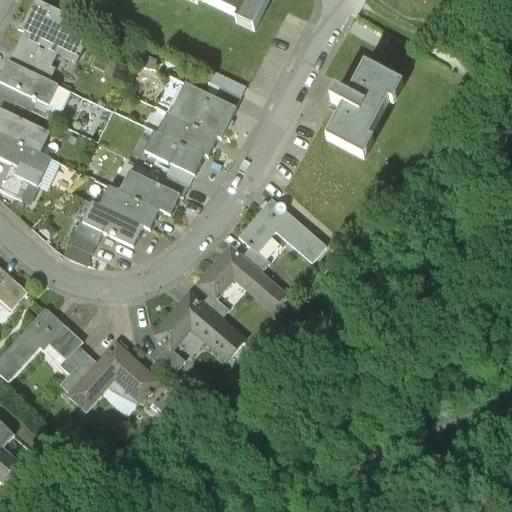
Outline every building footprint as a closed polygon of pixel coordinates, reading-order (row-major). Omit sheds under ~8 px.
[(182,0),(197,7),(200,2),(238,21),(236,26),(254,35),(271,0),(182,0)] [(67,18),(36,3),(30,14),(61,28),(67,18)] [(61,28),(30,14),(24,26),(29,28),(15,56),(50,73),(59,52),(75,60),(72,65),(77,67),(80,61),(79,61),(88,41),(61,28)] [(50,73),(15,56),(10,67),(45,83),(50,73)] [(10,67),(9,66),(0,83),(0,86),(37,104),(49,109),(58,90),(45,83),(10,67)] [(365,67),(348,99),(336,93),(330,103),(343,110),(326,141),(363,161),(373,143),(368,141),(388,103),(393,105),(403,87),(365,67)] [(246,90),(213,74),(208,85),(219,90),(241,101),(246,90)] [(37,104),(0,86),(0,99),(17,108),(32,115),(37,104)] [(72,96),(58,90),(49,109),(63,116),(72,96)] [(241,101),(219,90),(214,101),(236,112),(241,101)] [(214,101),(192,91),(177,122),(218,141),(221,143),(236,112),(214,101)] [(17,108),(0,99),(0,112),(12,118),(17,108)] [(12,118),(0,112),(0,138),(36,155),(44,138),(45,139),(47,135),(12,118)] [(177,122),(172,120),(163,139),(204,159),(208,161),(218,141),(177,122)] [(36,155),(0,138),(0,139),(0,162),(12,168),(8,176),(30,187),(33,188),(47,160),(36,155)] [(163,139),(159,138),(150,158),(172,168),(194,179),(195,179),(204,159),(163,139)] [(194,179),(172,168),(166,179),(188,190),(189,190),(194,179)] [(30,187),(8,176),(0,192),(0,194),(22,205),(30,187)] [(162,190),(136,178),(126,198),(159,214),(170,219),(180,199),(162,190)] [(188,190),(167,180),(162,190),(180,199),(183,200),(188,190)] [(126,198),(114,193),(105,212),(142,230),(150,234),(159,214),(126,198)] [(272,203),(240,240),(251,250),(258,256),(273,238),(276,234),(312,266),(325,250),(285,214),(286,211),(285,209),(281,207),(279,207),(278,208),(272,203)] [(105,212),(98,209),(88,229),(102,236),(133,250),(142,230),(105,212)] [(88,229),(80,225),(75,236),(97,247),(102,236),(88,229)] [(97,247),(75,236),(70,247),(92,258),(97,247)] [(258,256),(251,250),(243,260),(261,276),(270,266),(258,256)] [(232,251),(199,288),(211,298),(216,302),(235,280),(272,312),(285,297),(261,276),(243,260),(232,251)] [(28,297),(0,272),(0,304),(12,315),(28,297)] [(190,297),(154,339),(166,349),(167,349),(172,354),(173,353),(191,332),(194,335),(197,331),(231,361),(245,344),(221,324),(203,308),(190,297)] [(216,302),(211,298),(203,308),(221,324),(229,314),(216,302)] [(83,347),(45,313),(0,364),(0,377),(9,386),(40,351),(44,355),(50,348),(68,364),(78,352),(83,347)] [(159,386),(116,347),(98,368),(70,398),(69,400),(86,416),(115,384),(123,391),(127,386),(144,402),(148,398),(149,400),(151,398),(150,396),(159,386)] [(172,354),(167,349),(166,349),(153,364),(172,380),(186,365),(173,353),(172,354)] [(68,364),(62,370),(71,378),(87,360),(78,352),(68,364)] [(71,378),(61,390),(70,398),(98,368),(88,359),(87,360),(71,378)] [(0,481),(5,486),(21,468),(3,452),(14,439),(0,426),(0,481)]
